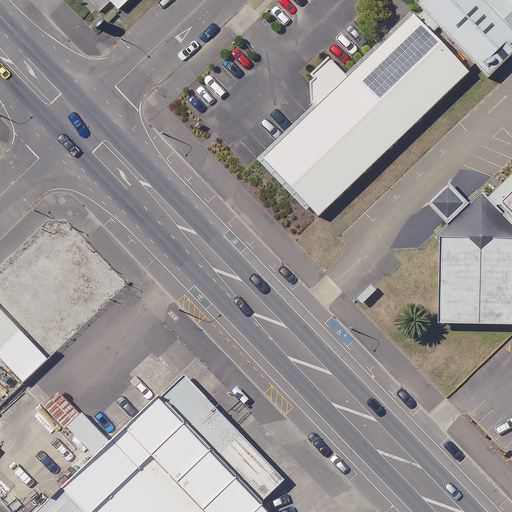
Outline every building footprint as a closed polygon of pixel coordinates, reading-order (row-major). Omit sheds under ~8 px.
[(128,0),(103,0),(115,13),(128,0)] [(446,0),(421,0),(405,15),(469,84),(499,56),(446,0)] [(511,0),(475,0),(460,14),(499,56),(511,43),(511,0)] [(449,87),(393,27),(235,175),(291,235),(449,87)] [(511,177),(493,195),(511,214),(511,177)] [(511,237),(433,233),(429,317),(511,321),(511,237)] [(0,355),(25,381),(49,358),(39,347),(0,306),(0,355)] [(511,327),(495,344),(511,362),(511,327)] [(283,480),(180,372),(30,511),(263,511),(257,505),(283,480)]
